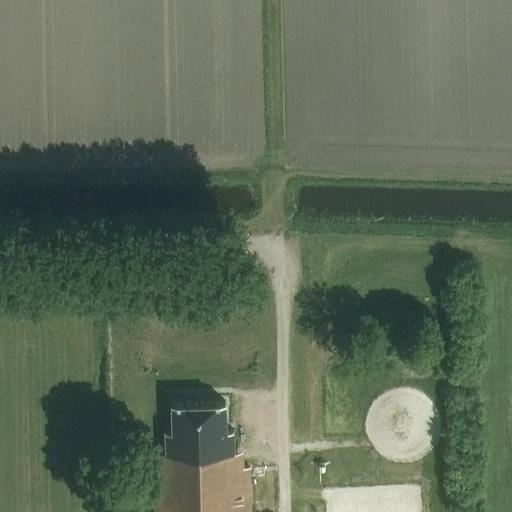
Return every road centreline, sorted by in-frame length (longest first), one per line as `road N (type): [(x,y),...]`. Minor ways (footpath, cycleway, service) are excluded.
road 1 (unclassified): [(273,240),(0,248)]
road 2 (track): [(274,0),(279,221)]
